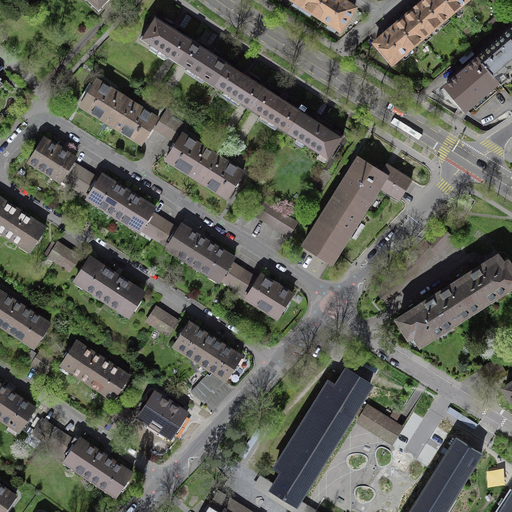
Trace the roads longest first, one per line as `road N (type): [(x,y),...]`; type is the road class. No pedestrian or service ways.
road 1 (residential): [(0,157),(35,121),(51,119),(339,298)]
road 2 (primary): [(216,0),(468,161)]
road 3 (residential): [(325,314),(137,511)]
road 4 (residential): [(325,314),(511,431)]
road 5 (residential): [(468,161),(339,298)]
